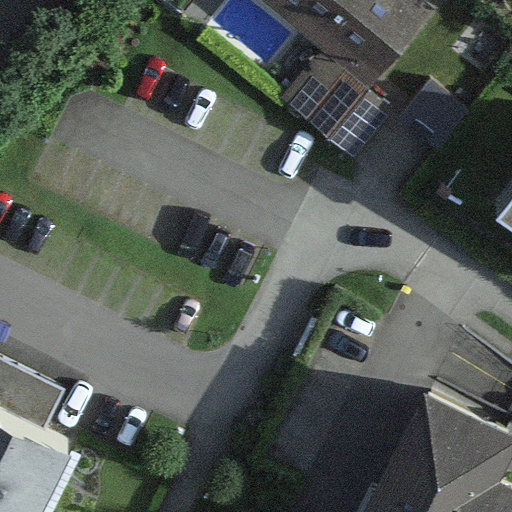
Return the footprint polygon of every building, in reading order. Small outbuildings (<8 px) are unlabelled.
[(275,0),(367,76),(430,1),(428,0),(275,0)] [(281,98),(353,158),(395,107),(324,48),(281,98)] [(442,137),(471,100),(431,69),(401,106),(442,137)] [(511,187),(493,209),(511,223),(511,187)] [(511,511),(511,480),(499,474),(511,449),(511,426),(422,381),(354,511),(511,511)] [(0,511),(42,511),(76,450),(0,410),(0,511)]
